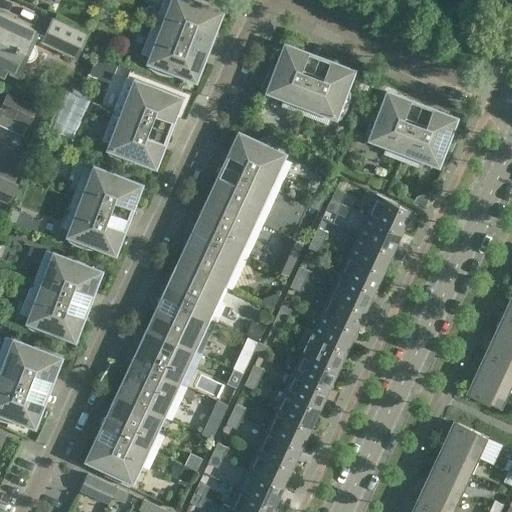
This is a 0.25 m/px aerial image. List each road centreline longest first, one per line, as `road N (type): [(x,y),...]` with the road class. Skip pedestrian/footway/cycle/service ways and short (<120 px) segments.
road 1 (residential): [(25,511),(253,12),(269,0)]
road 2 (unclassified): [(345,511),(511,149)]
road 3 (residential): [(511,106),(269,0)]
